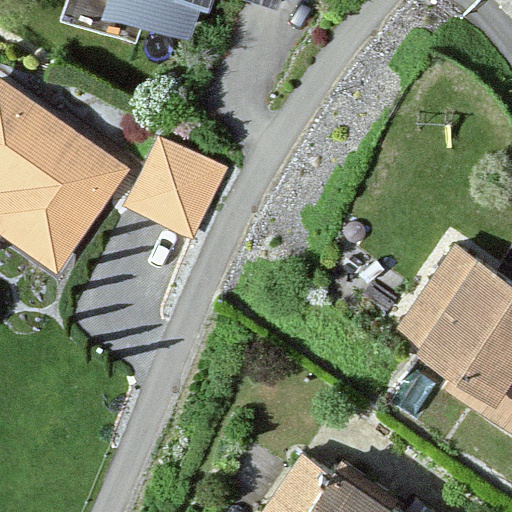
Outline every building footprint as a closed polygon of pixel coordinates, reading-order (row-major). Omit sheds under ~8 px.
[(109,0),(106,10),(194,38),(206,0),(249,0),(289,13),(293,0),(109,0)] [(134,171),(0,76),(0,232),(60,275),(134,171)] [(230,168),(163,136),(128,208),(194,241),(230,168)] [(511,276),(480,254),(410,354),(511,426),(511,276)] [(392,511),(308,457),(272,511),(392,511)]
